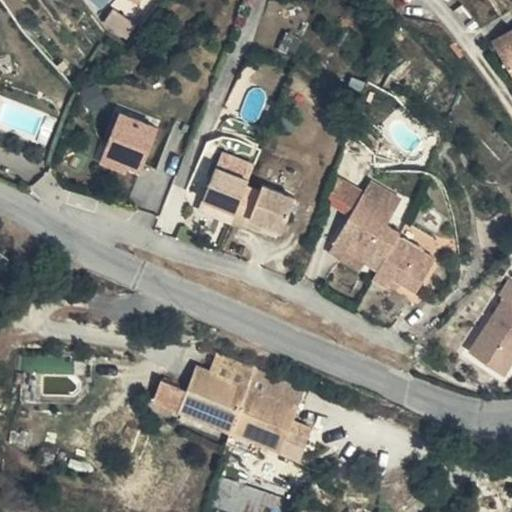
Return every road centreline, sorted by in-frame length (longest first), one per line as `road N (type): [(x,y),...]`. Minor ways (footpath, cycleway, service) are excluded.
road 1 (residential): [(53,224),(129,270),(427,400),(484,418),(511,417)]
road 2 (residential): [(53,224),(96,226),(292,290),(397,342)]
road 3 (residential): [(511,108),(433,0)]
